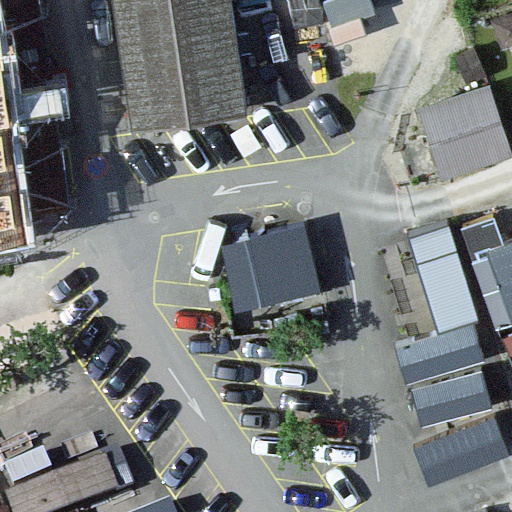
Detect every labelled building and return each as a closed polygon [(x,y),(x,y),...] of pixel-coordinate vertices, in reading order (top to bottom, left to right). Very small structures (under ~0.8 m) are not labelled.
[(228,0),(113,0),(134,127),(246,109),(228,0)] [(333,0),(337,11),(367,3),(366,0),(333,0)] [(511,1),(502,6),(511,33),(511,1)] [(0,245),(28,242),(0,37),(0,245)] [(511,115),(495,72),(425,98),(452,168),(511,145),(511,115)] [(455,211),(415,224),(447,319),(487,305),(455,211)] [(511,221),(485,230),(511,313),(511,221)] [(222,245),(236,312),(322,294),(307,227),(222,245)] [(406,332),(414,370),(474,357),(466,319),(406,332)] [(511,398),(414,429),(428,472),(511,445),(511,398)] [(0,511),(15,511),(10,499),(0,503),(0,511)]
